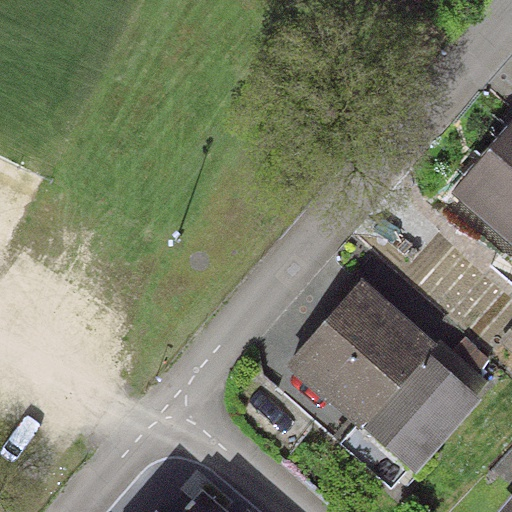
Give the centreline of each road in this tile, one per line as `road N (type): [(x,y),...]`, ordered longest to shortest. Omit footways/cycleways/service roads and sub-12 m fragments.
road 1 (residential): [(165,418),(511,4)]
road 2 (residential): [(165,418),(279,511)]
road 3 (residential): [(81,511),(165,418)]
